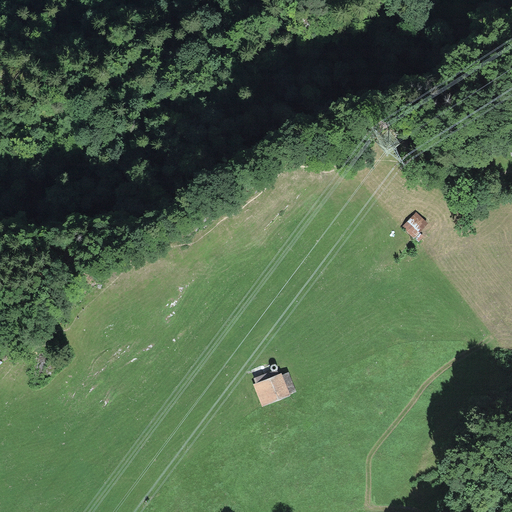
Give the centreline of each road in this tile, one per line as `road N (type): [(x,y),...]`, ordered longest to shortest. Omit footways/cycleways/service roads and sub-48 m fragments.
road 1 (trunk): [(511,136),(447,204),(323,306),(0,509)]
road 2 (track): [(416,511),(370,507),(370,456),(431,376),(483,342),(490,327),(425,242),(453,189)]
